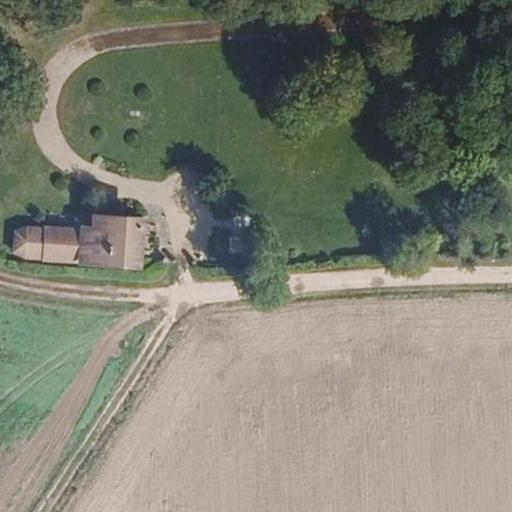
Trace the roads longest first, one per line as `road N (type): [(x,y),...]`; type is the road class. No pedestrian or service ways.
road 1 (track): [(182,298),(177,212),(158,192),(72,163),(50,137),(44,102),(63,61),(128,36),(448,12),(508,0)]
road 2 (track): [(182,298),(511,275)]
road 3 (track): [(43,511),(182,298)]
road 4 (track): [(0,276),(119,297),(182,298)]
